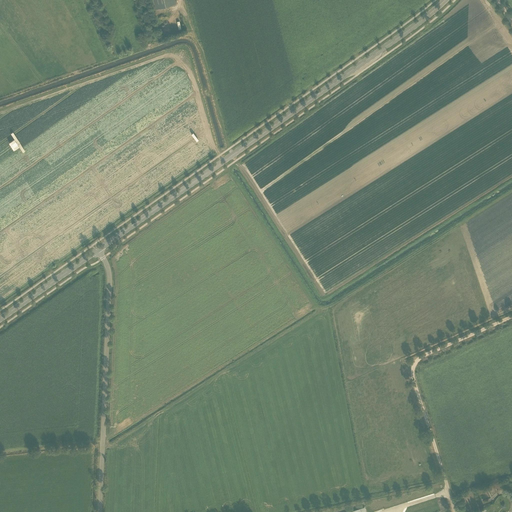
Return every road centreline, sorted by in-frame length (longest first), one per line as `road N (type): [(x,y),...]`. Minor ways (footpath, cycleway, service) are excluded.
road 1 (tertiary): [(97,250),(445,0)]
road 2 (unclassified): [(102,511),(110,276),(97,250)]
road 3 (track): [(511,318),(415,363),(456,511)]
